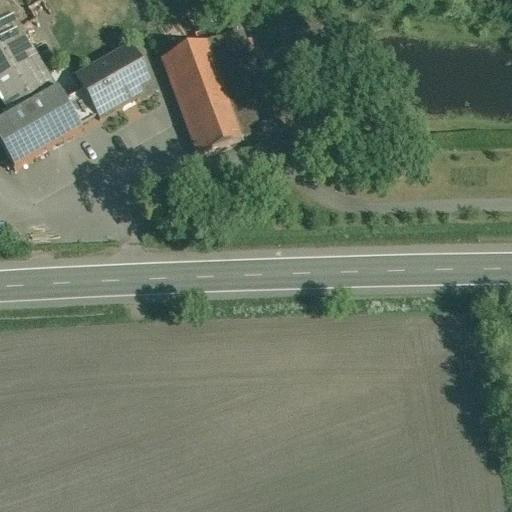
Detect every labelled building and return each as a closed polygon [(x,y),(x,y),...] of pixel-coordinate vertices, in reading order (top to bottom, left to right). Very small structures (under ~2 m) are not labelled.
[(0,0),(0,125),(57,93),(2,0),(0,0)] [(241,34),(163,62),(199,160),(277,131),(241,34)] [(131,51),(76,82),(83,94),(65,105),(76,124),(94,113),(99,122),(136,101),(137,103),(155,93),(131,51)] [(57,93),(0,125),(0,148),(14,173),(82,135),(65,105),(58,92),(57,93)] [(233,175),(173,181),(177,214),(237,207),(233,175)]
